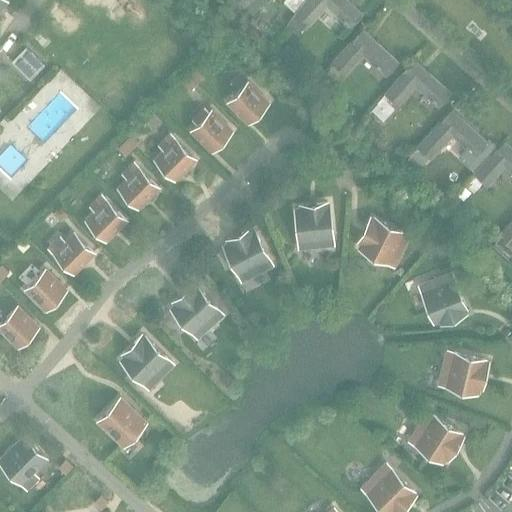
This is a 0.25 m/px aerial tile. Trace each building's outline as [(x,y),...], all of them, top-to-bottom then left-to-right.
[(296,12),(306,0),(239,0),(244,4),(247,0),(283,0),(283,1),(296,12)] [(306,0),(296,12),(307,23),(326,2),(350,24),(361,12),(347,0),(306,0)] [(387,74),(397,62),(361,29),(331,62),(344,73),(363,52),(387,74)] [(11,61),(29,78),(43,64),(25,46),(11,61)] [(439,105),(450,93),(414,60),(381,97),(385,101),(389,96),(397,103),(415,83),(439,105)] [(189,76),(196,83),(203,76),(196,69),(189,76)] [(189,90),(196,83),(189,76),(182,83),(189,90)] [(227,101),(247,121),(267,101),(247,81),(227,101)] [(488,139),(486,141),(450,109),(417,146),(429,157),(451,133),(467,147),(459,156),(473,168),(495,145),(488,139)] [(191,130),(211,150),(231,130),(211,110),(191,130)] [(124,141),(131,148),(138,141),(131,134),(124,141)] [(154,158),(174,178),(194,158),(174,138),(154,158)] [(124,155),(131,148),(124,141),(117,148),(124,155)] [(511,170),(511,148),(503,141),(474,173),(486,184),(504,163),(511,170)] [(117,186),(137,206),(157,186),(137,166),(117,186)] [(85,219),(105,239),(125,219),(105,199),(85,219)] [(328,204),(327,205),(326,201),(315,203),(315,206),(294,208),(297,240),(310,239),(310,246),(332,244),(328,204)] [(52,213),(59,220),(66,213),(59,206),(52,213)] [(373,216),(373,218),(370,216),(365,226),(367,228),(358,247),(387,261),(392,250),(399,254),(409,234),(373,216)] [(511,219),(498,235),(510,246),(511,243),(511,219)] [(253,229),(252,229),(250,227),(240,232),(242,234),(223,245),(238,273),(249,268),(252,274),(271,264),(253,229)] [(53,252),(73,272),(93,252),(72,232),(53,252)] [(0,264),(0,276),(1,278),(8,271),(1,264),(0,264)] [(25,289),(45,308),(65,288),(45,268),(25,289)] [(453,313),(454,316),(465,311),(464,308),(465,308),(450,271),(430,279),(432,286),(421,291),(433,321),(453,313)] [(195,284),(194,285),(192,283),(184,290),(186,293),(170,307),(192,331),(201,323),(206,328),(222,313),(195,284)] [(0,322),(0,328),(17,346),(37,325),(17,305),(0,322)] [(144,335),(143,336),(141,334),(133,342),(135,344),(120,359),(143,382),(151,373),(157,378),(172,363),(144,335)] [(481,371),(484,372),(487,361),(484,360),(484,359),(445,350),(440,371),(447,372),(445,384),(476,392),(481,371)] [(97,420),(122,445),(145,421),(119,397),(97,420)] [(453,442),(455,444),(462,434),(459,433),(460,432),(426,410),(414,429),(421,433),(414,443),(441,460),(453,442)] [(0,457),(0,461),(21,482),(46,458),(23,435),(0,457)] [(57,466),(64,472),(71,465),(64,459),(57,466)] [(390,511),(403,499),(406,501),(414,493),(412,491),(412,490),(385,462),(369,477),(374,483),(366,491),(386,511),(390,511)] [(93,501),(100,508),(107,501),(100,494),(93,501)]
